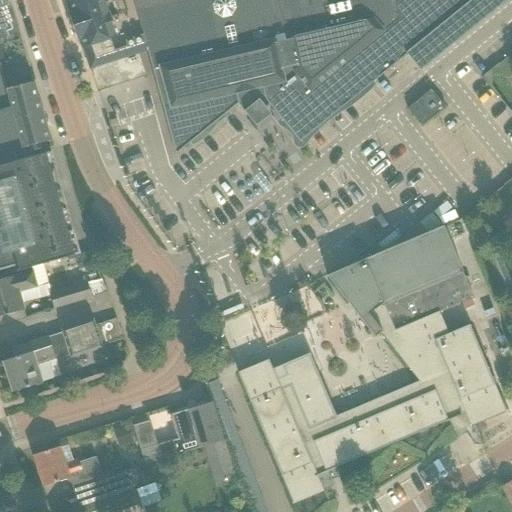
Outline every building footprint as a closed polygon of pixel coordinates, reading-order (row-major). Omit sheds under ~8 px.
[(0,0),(0,70),(17,147),(20,146),(22,155),(53,146),(53,145),(48,147),(47,142),(48,141),(18,28),(17,28),(8,0),(0,0)] [(65,0),(69,13),(68,13),(70,18),(71,18),(77,35),(75,35),(77,40),(78,39),(81,49),(82,48),(97,92),(98,92),(145,76),(138,53),(146,50),(132,0),(65,0)] [(132,0),(146,50),(162,109),(175,155),(187,145),(189,143),(190,143),(226,113),(237,104),(249,119),(250,118),(251,120),(253,120),(254,121),(256,121),(257,121),(259,121),(260,120),(261,120),(262,119),(263,117),(264,116),(265,115),(265,113),(265,112),(264,111),(264,109),(263,108),(264,107),(268,104),(279,118),(299,142),(325,121),(330,117),(368,86),(372,83),(373,82),(391,67),(406,55),(418,69),(419,71),(506,1),(505,0),(504,0),(498,5),(494,0),(132,0)] [(0,151),(17,147),(0,70),(0,151)] [(444,107),(430,90),(408,109),(422,126),(444,107)] [(79,254),(51,152),(0,166),(0,270),(17,266),(18,271),(79,254)] [(336,468),(445,421),(446,422),(461,416),(460,414),(464,413),(470,427),(505,412),(469,326),(448,334),(438,313),(473,298),(443,226),(363,260),(327,276),(348,304),(349,303),(361,318),(360,319),(375,338),(376,337),(375,336),(380,332),(418,382),(335,417),(313,363),(312,363),(309,354),(281,366),(272,369),(268,360),(237,373),(293,504),(323,492),(323,490),(332,486),(332,487),(333,486),(330,479),(338,476),(335,469),(336,468)] [(483,232),(474,237),(480,248),(489,243),(483,232)] [(0,316),(23,310),(18,292),(38,287),(34,272),(13,277),(0,280),(0,316)] [(48,294),(53,310),(91,298),(86,283),(48,294)] [(93,322),(61,333),(69,356),(69,357),(101,347),(100,345),(122,338),(116,319),(94,326),(93,322)] [(22,356),(2,362),(12,392),(42,383),(60,377),(55,360),(48,337),(19,346),(22,356)] [(205,447),(223,441),(211,402),(195,407),(196,410),(189,412),(188,409),(170,414),(177,439),(171,440),(156,445),(149,421),(132,426),(144,465),(205,447)] [(133,442),(127,425),(113,430),(118,447),(133,442)] [(238,480),(223,441),(205,447),(216,487),(238,480)] [(69,479),(71,487),(102,478),(101,476),(95,457),(79,463),(78,460),(65,464),(59,447),(33,456),(43,487),(69,479)] [(102,478),(71,487),(75,500),(61,504),(63,511),(94,511),(110,507),(111,511),(117,511),(137,506),(125,471),(102,478)] [(511,479),(501,487),(511,504),(511,479)]
